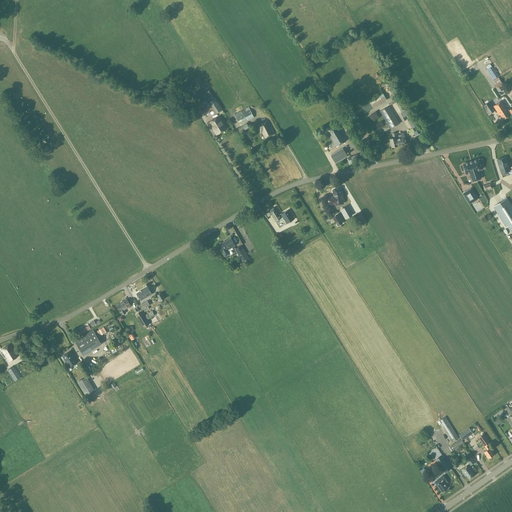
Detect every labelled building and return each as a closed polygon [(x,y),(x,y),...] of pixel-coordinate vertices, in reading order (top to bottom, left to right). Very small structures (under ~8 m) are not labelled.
[(492,80),(499,76),(493,67),(486,71),(492,80)] [(503,84),(498,77),(493,81),(497,87),(503,84)] [(317,95),(322,92),(314,80),(310,82),(317,95)] [(369,102),(362,106),(366,113),(373,108),(384,102),(387,100),(384,96),(383,94),(380,96),(379,96),(369,102)] [(322,96),(316,98),(318,105),(325,103),(322,96)] [(208,103),(204,106),(206,109),(210,106),(212,110),(215,115),(223,110),(216,99),(208,103)] [(509,109),(507,110),(502,101),(494,106),(499,115),(500,115),(504,120),(510,116),(510,115),(511,114),(511,115),(511,114),(511,108),(509,110),(509,109)] [(407,109),(403,102),(397,106),(401,112),(407,109)] [(489,114),(491,113),(495,111),(489,102),(483,106),(489,114)] [(400,124),(389,106),(380,112),(391,129),(400,124)] [(248,121),(254,118),(249,107),(235,115),(239,123),(247,118),(248,121)] [(405,122),(413,117),(408,109),(400,114),(405,122)] [(373,122),(380,118),(376,111),(369,116),(373,122)] [(209,123),(217,135),(227,129),(219,117),(209,123)] [(414,118),(408,121),(413,129),(418,126),(414,118)] [(385,126),(382,121),(376,125),(379,130),(385,126)] [(265,138),(275,134),(268,122),(266,122),(261,124),(258,126),(258,127),(261,133),(263,133),(265,138)] [(249,128),(247,124),(238,129),(240,133),(249,128)] [(337,147),(347,141),(337,126),(327,131),(337,147)] [(392,134),(393,138),(390,139),(392,147),(398,146),(397,141),(397,139),(398,139),(397,137),(396,133),(392,134)] [(399,138),(398,139),(397,139),(397,141),(398,146),(402,145),(402,146),(407,144),(405,137),(404,137),(404,133),(401,133),(401,135),(399,135),(399,138)] [(348,157),(343,149),(331,157),(336,164),(348,157)] [(358,154),(347,159),(349,165),(361,160),(358,154)] [(510,171),(506,157),(497,160),(501,174),(510,171)] [(483,164),(482,160),(479,160),(479,159),(463,164),(463,165),(461,166),(462,170),(465,170),(466,174),(467,174),(470,173),(473,181),(481,179),(478,171),(482,169),(481,165),(483,164)] [(334,196),(327,198),(329,205),(336,203),(336,205),(343,203),(340,189),(333,190),(334,196)] [(477,199),(471,189),(463,194),(469,204),(477,199)] [(506,227),(508,226),(511,231),(511,206),(507,198),(493,207),(506,227)] [(346,206),(340,209),(346,219),(352,216),(346,206)] [(281,214),(280,215),(275,207),(266,213),(268,217),(271,215),(276,222),(283,218),(287,224),(295,219),(289,210),(282,214),(281,214)] [(367,223),(362,214),(355,218),(360,227),(367,223)] [(337,215),(333,218),(338,226),(342,223),(337,215)] [(230,254),(227,250),(235,245),(231,238),(219,246),(223,253),(225,257),(230,254)] [(246,261),(249,259),(242,245),(235,249),(238,254),(236,254),(243,266),(248,264),(246,261)] [(148,287),(137,294),(141,300),(145,298),(146,298),(152,294),(148,287)] [(126,313),(124,310),(131,306),(127,299),(117,305),(121,312),(123,315),(126,313)] [(148,301),(140,306),(142,310),(143,309),(145,312),(149,309),(148,306),(150,305),(148,301)] [(94,310),(91,312),(95,319),(106,313),(102,306),(98,308),(97,308),(95,310),(94,310)] [(136,315),(144,328),(150,324),(142,311),(136,315)] [(152,311),(146,315),(148,319),(155,315),(152,311)] [(88,325),(77,332),(79,335),(82,333),(83,334),(88,331),(87,330),(90,328),(88,325)] [(93,330),(75,341),(84,355),(102,344),(93,330)] [(9,362),(17,357),(10,344),(1,350),(9,362)] [(71,352),(63,356),(69,367),(77,363),(71,352)] [(21,377),(14,366),(7,370),(15,381),(21,377)] [(78,381),(86,395),(95,390),(86,377),(78,381)] [(511,413),(511,412),(507,405),(503,408),(508,416),(511,413)] [(459,438),(446,417),(440,420),(451,437),(449,438),(451,441),(452,441),(453,442),(459,438)] [(469,428),(459,435),(463,440),(473,434),(469,428)] [(478,438),(487,450),(484,452),(489,459),(494,455),(492,452),(493,451),(488,444),(490,443),(483,434),(478,438)] [(461,439),(449,447),(452,451),(464,443),(461,439)] [(451,469),(442,456),(436,460),(445,473),(451,469)] [(464,474),(465,474),(469,479),(475,475),(471,470),(472,469),(469,465),(461,470),(464,474)] [(448,488),(443,481),(444,481),(442,478),(439,480),(440,483),(437,485),(442,492),(448,488)]
